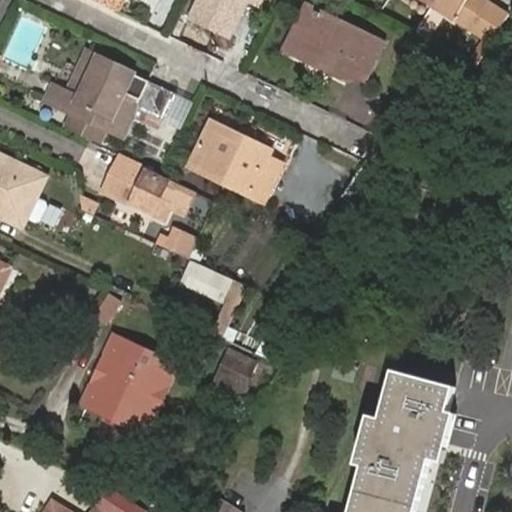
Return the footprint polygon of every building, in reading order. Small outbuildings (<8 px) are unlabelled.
[(93,0),(93,1),(118,13),(125,0),(93,0)] [(230,40),(247,4),(259,10),(261,10),(265,0),(204,0),(194,23),(230,40)] [(422,0),(431,5),(470,30),(483,8),(469,0),(422,0)] [(487,3),(481,0),(469,0),(483,8),(487,3)] [(318,14),(301,50),(332,64),(329,70),(358,85),(361,79),(374,85),(392,50),(318,14)] [(467,61),(474,64),(485,47),(479,43),(467,61)] [(332,64),(301,50),(298,55),(329,70),(332,64)] [(80,103),(101,59),(88,54),(71,91),(56,84),(48,101),(106,128),(112,118),(80,103)] [(136,75),(101,59),(80,103),(112,118),(106,128),(124,136),(137,108),(165,121),(177,94),(150,82),(147,88),(133,82),(136,75)] [(150,82),(136,75),(133,82),(147,88),(150,82)] [(374,134),(404,148),(418,124),(422,118),(393,103),(374,134)] [(217,125),(213,131),(246,147),(249,141),(217,125)] [(246,147),(213,131),(196,168),(269,204),(287,166),(274,160),(277,154),(249,141),(246,147)] [(359,160),(389,174),(404,148),(374,134),(359,160)] [(33,195),(44,201),(53,180),(0,154),(0,202),(24,215),(33,195)] [(338,196),(367,212),(389,174),(359,160),(338,196)] [(167,183),(126,165),(125,164),(110,197),(157,219),(173,187),(167,183)] [(0,214),(30,229),(44,201),(33,195),(24,215),(0,202),(0,214)] [(180,232),(170,251),(192,261),(201,243),(180,232)] [(186,284),(228,305),(240,283),(196,263),(186,284)] [(0,344),(9,326),(0,321),(0,303),(16,273),(0,265),(0,344)] [(0,321),(9,326),(12,319),(0,313),(0,321)] [(117,344),(89,404),(145,432),(175,370),(117,344)] [(233,352),(226,367),(251,380),(258,365),(233,352)] [(416,511),(430,463),(437,437),(441,438),(448,413),(454,390),(394,373),(382,419),(377,437),(373,436),(364,469),(352,511),(416,511)] [(455,415),(448,413),(441,438),(437,437),(430,463),(442,466),(455,415)] [(356,466),(364,469),(373,436),(377,437),(382,419),(370,416),(356,466)] [(244,511),(225,500),(217,511),(244,511)]
